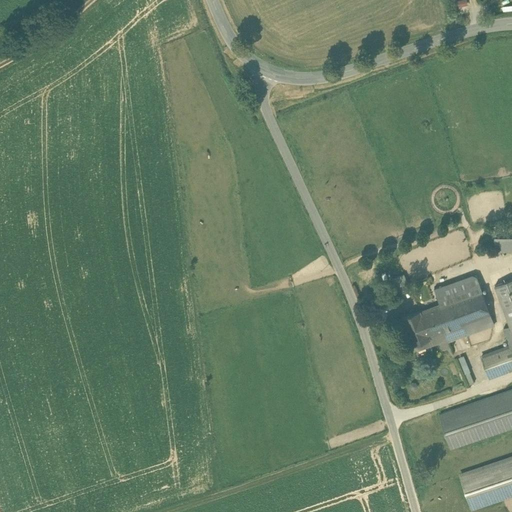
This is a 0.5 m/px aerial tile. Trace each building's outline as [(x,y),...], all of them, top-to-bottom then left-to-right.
[(511,250),(511,237),(496,238),(497,251),(511,250)] [(490,244),(480,247),(482,254),(492,251),(490,244)] [(404,274),(391,280),(397,293),(410,288),(404,274)] [(455,282),(461,298),(480,290),(475,275),(455,282)] [(511,329),(511,278),(495,285),(510,325),(511,329)] [(461,298),(455,282),(445,286),(451,301),(461,298)] [(451,301),(445,286),(444,285),(434,288),(441,305),(451,301)] [(450,329),(491,314),(482,290),(480,290),(461,298),(451,301),(441,305),(450,329)] [(444,332),(450,329),(441,305),(421,312),(421,311),(403,317),(413,345),(415,344),(431,338),(430,337),(444,332)] [(491,314),(450,329),(444,332),(447,339),(448,341),(495,324),(491,314)] [(431,338),(415,344),(418,351),(447,339),(444,332),(430,337),(431,338)] [(490,378),(511,369),(511,349),(511,346),(482,357),(490,378)] [(511,426),(511,391),(439,417),(450,448),(511,426)] [(198,419),(201,462),(210,462),(208,419),(198,419)] [(511,458),(460,477),(471,508),(511,494),(511,458)]
